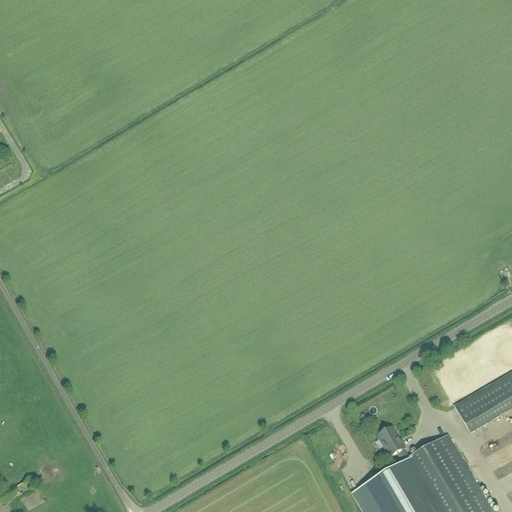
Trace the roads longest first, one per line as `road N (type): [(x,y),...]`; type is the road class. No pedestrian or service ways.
road 1 (tertiary): [(148,511),(511,299)]
road 2 (unclassified): [(131,511),(0,286)]
